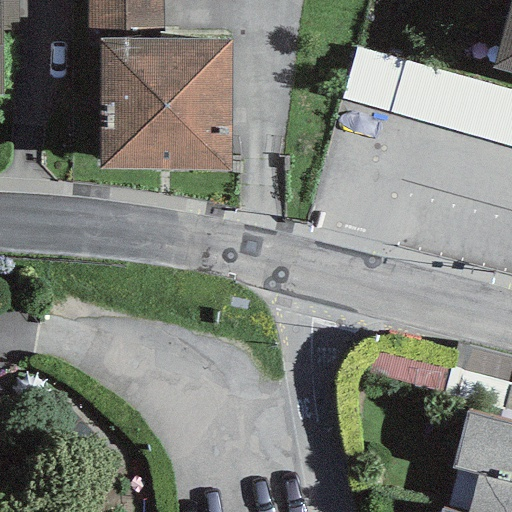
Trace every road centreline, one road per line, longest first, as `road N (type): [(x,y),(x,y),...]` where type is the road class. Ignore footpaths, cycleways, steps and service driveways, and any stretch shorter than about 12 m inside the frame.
road 1 (tertiary): [(321,275),(192,243),(0,224)]
road 2 (residential): [(321,275),(309,346),(331,511)]
road 3 (tertiary): [(511,322),(321,275)]
